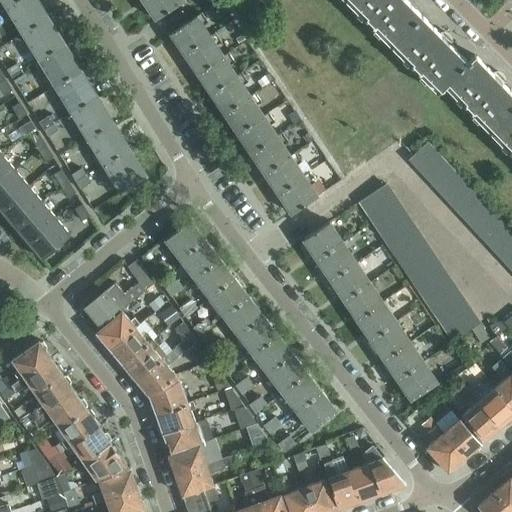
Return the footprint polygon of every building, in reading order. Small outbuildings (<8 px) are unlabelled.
[(18,0),(7,7),(23,33),(49,17),(48,17),(37,0),(18,0)] [(143,0),(156,19),(183,1),(182,0),(143,0)] [(353,0),(368,15),(367,17),(375,25),(377,23),(395,42),(422,16),(406,0),(353,0)] [(171,33),(184,53),(211,35),(204,25),(209,21),(203,11),(171,33)] [(422,16),(395,42),(414,61),(413,63),(421,71),(423,69),(442,89),(476,55),(475,54),(468,61),(449,43),(452,39),(444,31),(441,35),(422,16)] [(49,17),(23,33),(39,60),(65,43),(64,43),(49,18),(50,18),(49,17)] [(220,33),(224,40),(231,36),(226,29),(220,33)] [(184,53),(198,73),(224,55),(217,45),(222,41),(216,31),(211,35),(184,53)] [(65,43),(39,60),(55,86),(82,70),(81,69),(81,70),(65,44),(66,44),(65,43)] [(234,52),(239,59),(244,55),(239,48),(234,52)] [(198,73),(211,92),(237,75),(231,64),(236,61),(229,51),(224,55),(198,73)] [(476,55),(442,89),(450,82),(467,100),(466,102),(474,110),(476,109),(494,128),(511,110),(511,92),(502,82),(505,79),(498,71),(494,74),(476,55)] [(17,63),(7,69),(11,76),(22,70),(17,63)] [(26,77),(22,70),(11,76),(16,84),(26,77)] [(82,70),(55,86),(72,112),(98,96),(97,96),(81,71),(82,70)] [(211,92),(224,112),(251,95),(244,84),(249,81),(243,71),(237,75),(211,92)] [(5,78),(0,81),(0,87),(5,95),(13,90),(5,78)] [(224,112),(238,132),(264,115),(257,104),(262,101),(256,91),(251,95),(224,112)] [(98,96),(72,112),(88,139),(114,122),(113,122),(98,97),(98,96)] [(20,102),(12,107),(20,119),(27,114),(20,102)] [(511,110),(494,128),(511,146),(511,148),(511,149),(511,110)] [(238,132),(251,152),(277,135),(271,124),(276,121),(269,111),(264,115),(238,132)] [(49,115),(39,121),(44,129),(54,122),(49,115)] [(31,120),(19,128),(24,135),(36,128),(31,120)] [(58,130),(54,122),(44,129),(48,136),(58,130)] [(114,122),(88,139),(104,165),(130,149),(130,148),(129,148),(114,123),(114,122)] [(251,152),(264,172),(291,155),(284,144),(289,141),(283,131),(277,135),(251,152)] [(47,145),(39,133),(32,138),(39,150),(47,145)] [(410,158),(419,168),(437,151),(428,141),(410,158)] [(47,145),(39,150),(46,162),(54,157),(47,145)] [(130,149),(104,165),(121,192),(147,175),(146,174),(146,175),(130,150),(131,149),(130,149)] [(264,172),(278,192),(304,175),(297,164),(302,161),(296,151),(291,155),(264,172)] [(419,168),(428,177),(446,160),(437,151),(419,168)] [(0,182),(16,169),(3,153),(0,155),(0,182)] [(428,177),(437,187),(455,170),(446,160),(428,177)] [(76,181),(86,175),(82,168),(72,174),(76,181)] [(30,185),(16,169),(0,182),(0,209),(0,210),(0,209),(1,210),(30,185)] [(69,181),(61,169),(54,174),(61,186),(69,181)] [(437,187),(446,196),(464,180),(455,170),(437,187)] [(304,175),(278,192),(292,213),(318,196),(311,184),(316,181),(309,171),(304,175)] [(76,181),(81,189),(91,182),(86,175),(76,181)] [(446,196),(455,206),(472,189),(464,180),(446,196)] [(69,181),(61,186),(68,197),(76,193),(69,181)] [(360,201),(367,211),(394,194),(387,183),(360,201)] [(30,185),(1,210),(14,225),(14,226),(43,201),(30,185)] [(455,206),(463,215),(481,199),(472,189),(455,206)] [(367,211),(374,222),(401,205),(394,194),(367,211)] [(463,215),(472,225),(490,208),(481,199),(463,215)] [(43,201),(14,226),(27,241),(28,241),(57,217),(43,201)] [(90,216),(83,204),(75,209),(83,221),(90,216)] [(374,222),(382,233),(408,215),(401,205),(374,222)] [(472,225),(481,234),(499,218),(490,208),(472,225)] [(382,233),(389,244),(415,226),(408,215),(382,233)] [(57,217),(28,241),(42,259),(71,233),(57,217)] [(481,234),(490,244),(508,227),(499,218),(481,234)] [(165,238),(180,257),(205,238),(191,219),(165,238)] [(304,239),(317,259),(344,241),(330,221),(304,239)] [(389,244),(396,254),(422,237),(415,226),(389,244)] [(490,244),(499,253),(511,241),(511,231),(508,227),(490,244)] [(396,254),(403,265),(430,248),(422,237),(396,254)] [(180,257),(195,277),(220,257),(205,238),(180,257)] [(317,259),(330,279),(357,261),(344,241),(317,259)] [(511,241),(499,253),(508,263),(511,258),(511,241)] [(403,265),(410,276),(437,258),(430,248),(403,265)] [(195,277),(209,296),(235,276),(220,257),(195,277)] [(410,276),(417,287),(444,269),(437,258),(410,276)] [(145,290),(156,282),(138,259),(128,266),(145,290)] [(152,268),(157,275),(169,267),(164,260),(152,268)] [(330,279),(344,299),(370,281),(357,261),(330,279)] [(417,287),(425,297),(451,280),(444,269),(417,287)] [(209,296),(224,315),(249,296),(235,276),(209,296)] [(166,288),(172,296),(183,287),(178,279),(166,288)] [(425,297),(432,308),(458,291),(451,280),(425,297)] [(344,299),(357,319),(384,301),(370,281),(344,299)] [(85,307),(102,327),(122,309),(131,301),(115,282),(85,307)] [(432,308),(439,319),(466,301),(458,291),(432,308)] [(224,315),(238,334),(264,315),(249,296),(224,315)] [(180,307),(185,315),(197,306),(192,299),(180,307)] [(357,319),(371,339),(397,321),(384,301),(357,319)] [(439,319),(446,330),(473,312),(466,301),(439,319)] [(110,347),(136,326),(140,323),(135,316),(131,319),(122,309),(102,327),(97,331),(98,333),(97,336),(102,341),(105,341),(110,347)] [(163,319),(168,326),(180,316),(176,310),(163,319)] [(473,312),(446,330),(453,340),(480,323),(473,312)] [(238,334),(253,353),(279,334),(264,315),(238,334)] [(511,333),(511,317),(511,316),(503,323),(511,333)] [(194,327),(200,334),(211,326),(206,319),(194,327)] [(371,339),(384,359),(411,341),(397,321),(371,339)] [(184,322),(179,326),(185,335),(191,331),(184,322)] [(490,336),(481,323),(472,328),(481,342),(490,336)] [(118,357),(124,363),(153,339),(148,332),(144,335),(136,326),(110,347),(111,349),(110,351),(115,357),(118,357)] [(146,395),(150,394),(180,378),(168,364),(172,361),(197,340),(193,334),(166,354),(162,357),(136,379),(143,386),(141,389),(146,395)] [(253,353),(268,373),(293,353),(279,334),(253,353)] [(208,347),(214,354),(225,346),(220,338),(208,347)] [(136,378),(136,379),(162,357),(155,348),(159,345),(153,339),(124,363),(129,370),(128,373),(133,379),(136,378)] [(20,379),(52,357),(46,350),(48,346),(44,341),(40,341),(39,340),(12,359),(20,370),(15,373),(20,379)] [(384,359),(398,379),(424,361),(411,341),(384,359)] [(268,373),(282,392),(308,372),(293,353),(268,373)] [(36,393),(64,374),(63,373),(64,369),(60,364),(57,364),(52,357),(20,379),(1,393),(7,401),(19,392),(18,391),(29,383),(36,393)] [(222,366),(227,373),(239,365),(234,358),(222,366)] [(424,361),(398,379),(411,399),(438,381),(424,361)] [(504,380),(495,387),(511,406),(511,372),(502,361),(494,368),(504,380)] [(282,392),(297,411),(322,392),(308,372),(282,392)] [(44,413),(76,391),(70,384),(71,380),(68,375),(64,375),(64,374),(36,393),(43,403),(39,406),(44,413)] [(236,385),(241,393),(253,384),(248,377),(236,385)] [(156,412),(157,413),(188,402),(180,379),(180,378),(150,394),(151,396),(153,402),(151,404),(153,411),(156,412)] [(472,394),(479,402),(501,427),(503,425),(506,425),(510,421),(510,419),(511,417),(511,406),(495,387),(495,388),(488,380),(472,394)] [(60,427),(87,408),(86,406),(88,403),(84,398),(81,398),(76,391),(44,413),(30,423),(26,426),(32,435),(43,427),(42,425),(53,417),(60,427)] [(243,405),(233,391),(226,394),(232,408),(243,405)] [(322,392),(297,411),(312,430),(337,411),(322,392)] [(250,405),(255,412),(267,404),(262,396),(250,405)] [(501,427),(479,402),(469,410),(459,398),(452,404),(484,442),(492,435),(494,435),(499,431),(499,429),(501,427)] [(160,431),(163,431),(195,420),(191,410),(196,408),(193,400),(188,402),(157,413),(160,422),(158,424),(160,431)] [(244,405),(234,409),(242,429),(257,423),(244,405)] [(61,452),(67,447),(99,425),(94,417),(95,414),(92,409),(88,409),(87,408),(60,427),(67,437),(45,453),(50,459),(61,452)] [(24,415),(30,423),(37,418),(31,410),(24,415)] [(453,424),(443,432),(465,458),(466,457),(469,457),(474,453),(474,450),(482,444),(454,411),(447,417),(453,424)] [(264,425),(270,432),(281,424),(276,416),(264,425)] [(166,446),(168,454),(199,443),(202,441),(195,420),(163,431),(167,443),(166,446)] [(465,458),(443,432),(432,420),(425,425),(436,438),(426,447),(448,473),(465,458)] [(76,450),(84,461),(111,442),(110,440),(111,437),(108,432),(104,432),(99,425),(67,447),(72,453),(76,450)] [(259,426),(249,430),(254,446),(269,441),(259,426)] [(278,444),(283,451),(295,443),(290,435),(278,444)] [(356,445),(353,436),(347,438),(350,447),(356,445)] [(97,479),(100,478),(129,468),(119,453),(120,450),(117,444),(113,445),(111,442),(84,461),(97,479)] [(354,453),(359,462),(381,451),(377,442),(354,453)] [(168,454),(176,475),(206,464),(199,443),(168,454)] [(330,453),(326,443),(318,447),(321,457),(330,453)] [(29,451),(34,465),(43,461),(40,453),(37,448),(29,451)] [(67,460),(61,452),(50,459),(50,460),(51,460),(56,468),(67,460)] [(294,457),(297,465),(306,461),(303,453),(294,457)] [(382,457),(369,462),(380,494),(406,484),(382,457)] [(34,465),(39,481),(55,474),(45,459),(43,461),(34,465)] [(369,462),(349,470),(360,501),(362,500),(364,501),(370,499),(371,497),(380,494),(369,462)] [(176,475),(183,495),(204,488),(203,488),(213,484),(206,464),(176,475)] [(258,467),(248,471),(262,511),(286,511),(280,494),(267,499),(259,476),(261,475),(258,467)] [(97,503),(107,499),(138,488),(131,468),(129,468),(100,478),(105,491),(94,495),(97,503)] [(360,501),(349,470),(328,477),(339,509),(360,501)] [(262,511),(248,471),(239,475),(241,482),(243,481),(247,491),(244,492),(249,505),(238,509),(239,511),(262,511)] [(318,481),(304,486),(313,511),(331,511),(336,510),(323,473),(316,476),(318,481)] [(55,474),(39,481),(45,498),(65,492),(57,476),(55,474)] [(313,511),(304,486),(292,490),(286,474),(278,477),(284,493),(290,511),(313,511)] [(496,489),(494,491),(511,511),(511,478),(510,476),(503,483),(501,483),(496,487),(496,489)] [(213,485),(204,488),(208,502),(218,498),(213,485)] [(65,492),(69,507),(80,503),(75,488),(65,492)] [(138,488),(107,499),(111,511),(136,511),(145,509),(138,488)] [(204,488),(183,495),(188,511),(212,511),(208,502),(204,488)] [(511,511),(494,491),(477,505),(483,511),(511,511)] [(53,497),(57,508),(67,505),(63,493),(53,497)]
